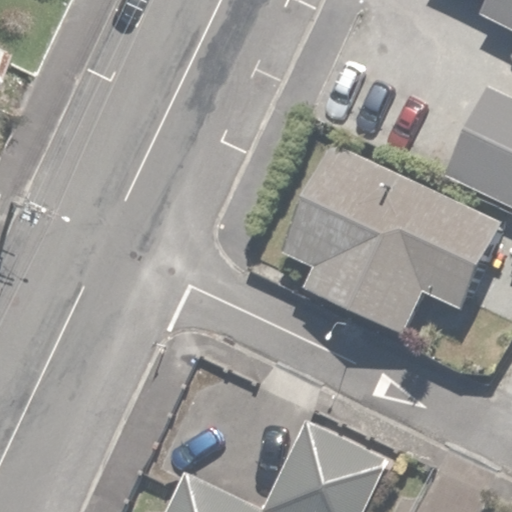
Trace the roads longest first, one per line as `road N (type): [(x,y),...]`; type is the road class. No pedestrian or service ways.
road 1 (residential): [(511,435),(104,242)]
road 2 (tertiary): [(219,0),(104,242)]
road 3 (tertiary): [(104,242),(0,463)]
